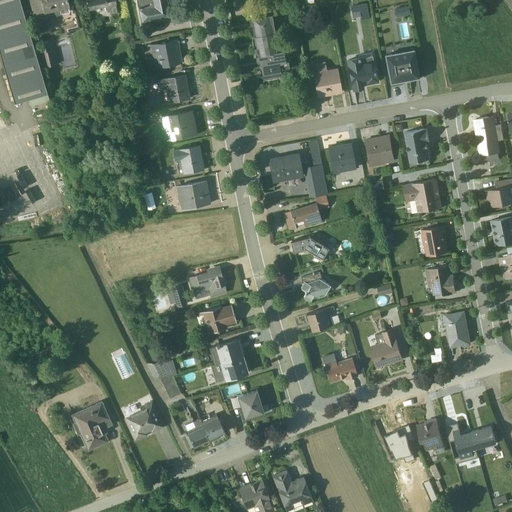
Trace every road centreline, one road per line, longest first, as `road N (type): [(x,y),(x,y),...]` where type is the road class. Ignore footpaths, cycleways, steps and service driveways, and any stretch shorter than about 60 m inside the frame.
road 1 (residential): [(231,140),(247,229),(304,428)]
road 2 (residential): [(445,101),(495,366)]
road 3 (residential): [(304,428),(98,507)]
road 4 (residential): [(231,140),(445,101)]
road 5 (residential): [(495,366),(304,428)]
road 6 (residential): [(204,0),(231,140)]
